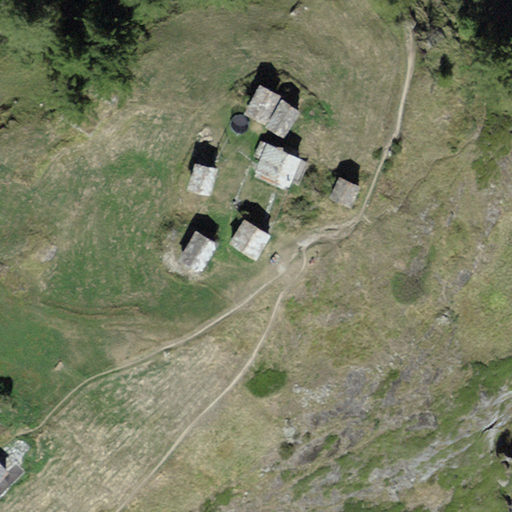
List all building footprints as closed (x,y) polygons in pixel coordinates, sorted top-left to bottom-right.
[(276,95),(259,86),(246,112),(262,120),(276,95)] [(297,108),(281,100),(267,125),(284,134),(297,108)] [(301,158),(267,143),(253,174),(287,189),(301,158)] [(216,169),(196,162),(189,186),(209,192),(216,169)] [(358,185),(340,177),(332,196),(350,204),(358,185)] [(268,233),(246,219),(230,242),(253,257),(268,233)] [(218,243),(194,229),(177,259),(201,273),(218,243)]
